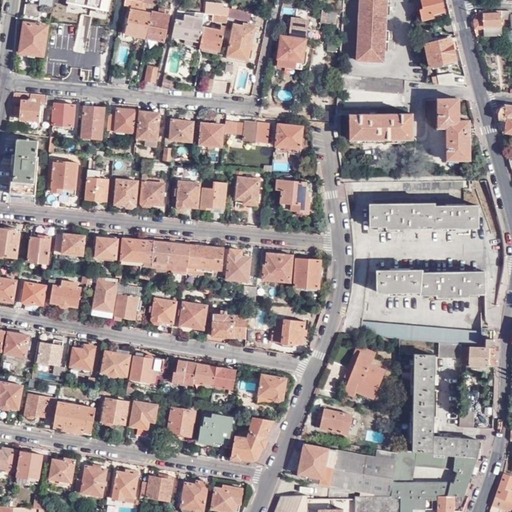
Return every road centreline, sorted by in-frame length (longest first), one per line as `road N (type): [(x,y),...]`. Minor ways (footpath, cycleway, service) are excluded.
road 1 (residential): [(3,76),(242,105),(257,92),(274,11)]
road 2 (residential): [(0,209),(338,244)]
road 3 (residential): [(0,316),(310,368)]
road 4 (residential): [(267,477),(0,432)]
road 5 (tertiary): [(478,511),(501,440),(508,312)]
road 6 (residential): [(338,244),(335,306),(310,368)]
